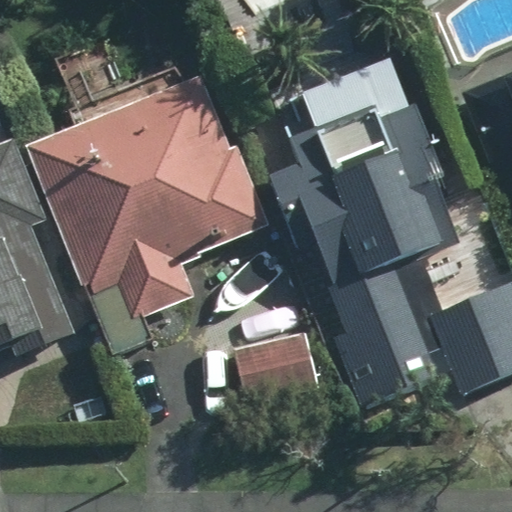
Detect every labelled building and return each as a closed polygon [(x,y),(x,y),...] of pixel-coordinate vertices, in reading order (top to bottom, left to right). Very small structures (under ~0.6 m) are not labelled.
[(511,73),(465,92),(498,175),(511,169),(511,73)] [(212,79),(40,149),(102,300),(127,290),(139,318),(201,293),(189,265),(274,230),(212,79)] [(511,274),(506,260),(489,267),(425,104),(305,151),(312,168),(284,179),(374,406),(443,379),(418,317),(432,311),(465,394),(511,375),(511,274)] [(22,144),(0,152),(0,364),(79,334),(37,225),(52,219),(22,144)] [(311,333),(238,352),(256,418),(328,400),(311,333)]
